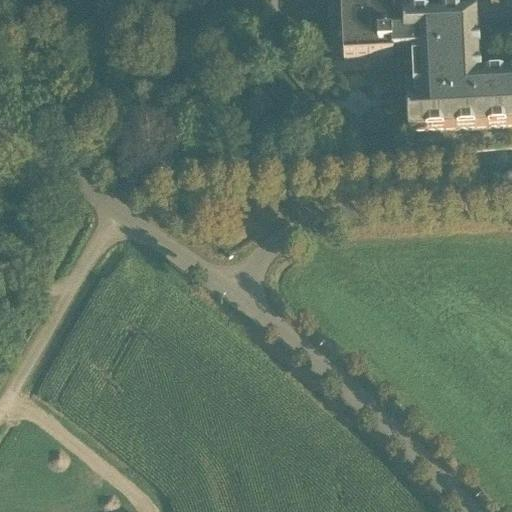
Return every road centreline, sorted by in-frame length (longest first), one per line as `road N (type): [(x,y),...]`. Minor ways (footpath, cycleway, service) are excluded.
road 1 (unclassified): [(461,511),(236,294)]
road 2 (unclassified): [(511,201),(369,206),(315,219),(274,249),(236,294)]
road 3 (unclassified): [(118,212),(0,413)]
road 4 (unclassified): [(118,212),(0,118)]
road 5 (unclassified): [(236,294),(118,212)]
